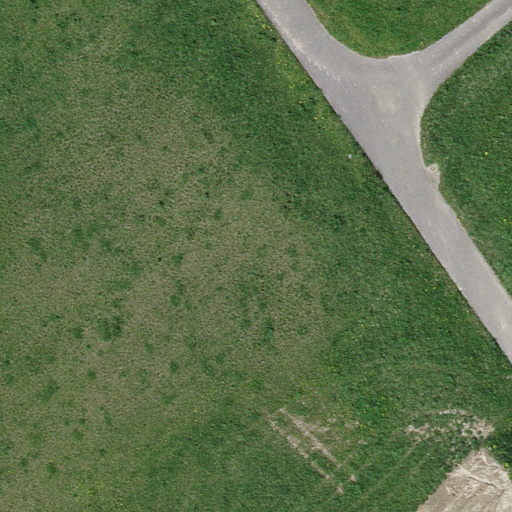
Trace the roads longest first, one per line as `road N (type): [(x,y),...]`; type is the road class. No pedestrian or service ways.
road 1 (residential): [(511,329),(282,0)]
road 2 (track): [(506,0),(365,115)]
